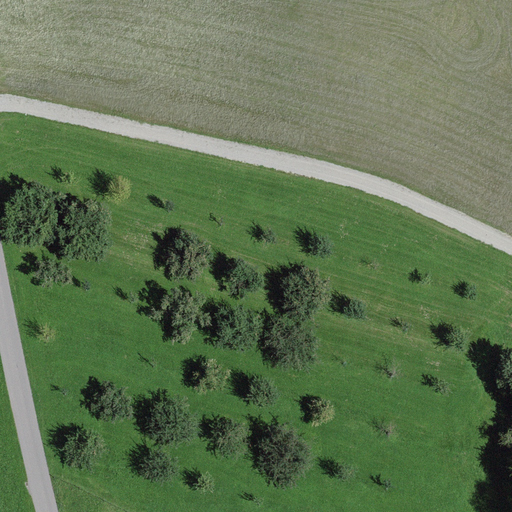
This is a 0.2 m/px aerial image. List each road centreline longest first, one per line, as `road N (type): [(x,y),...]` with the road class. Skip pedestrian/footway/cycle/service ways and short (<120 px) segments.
road 1 (track): [(0,104),(35,105),(348,177),(511,245)]
road 2 (unclassified): [(50,511),(0,278)]
